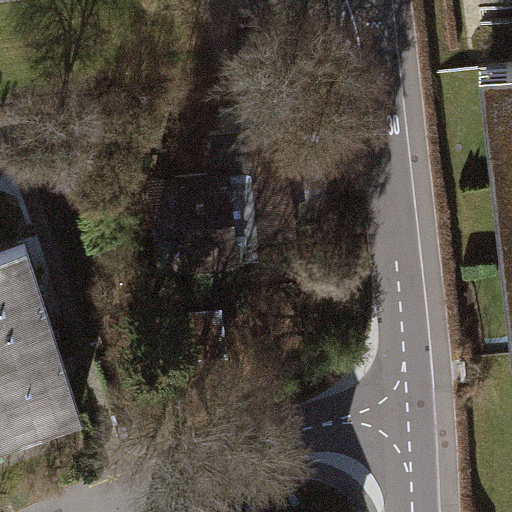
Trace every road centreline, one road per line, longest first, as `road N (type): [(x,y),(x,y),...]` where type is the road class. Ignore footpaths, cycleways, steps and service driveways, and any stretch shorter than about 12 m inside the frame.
road 1 (residential): [(367,0),(407,418)]
road 2 (residential): [(407,418),(291,434),(77,511)]
